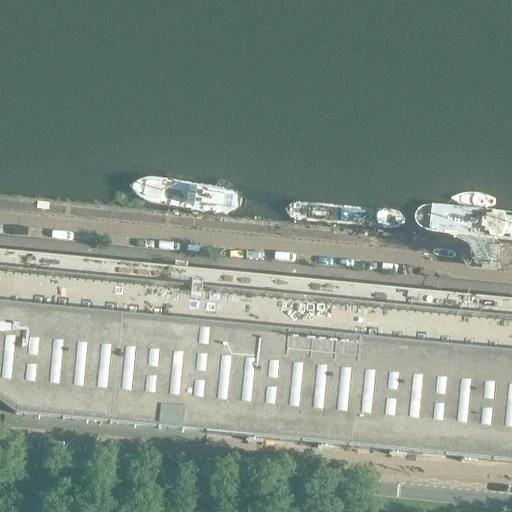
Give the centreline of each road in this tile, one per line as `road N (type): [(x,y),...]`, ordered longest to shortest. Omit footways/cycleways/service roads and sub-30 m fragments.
road 1 (residential): [(0,216),(398,256),(511,281)]
road 2 (residential): [(511,502),(30,455)]
